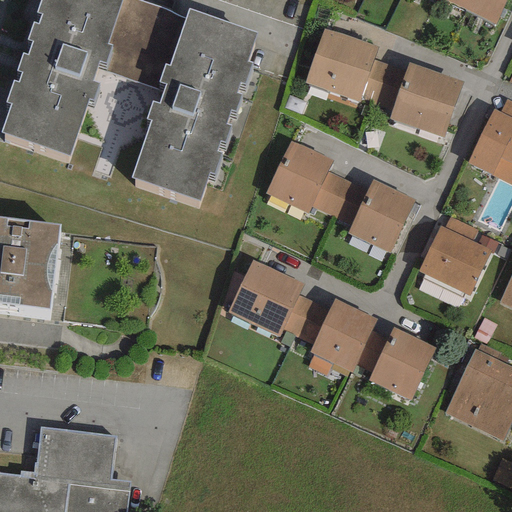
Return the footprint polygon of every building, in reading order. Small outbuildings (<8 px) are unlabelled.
[(39,0),(36,12),(41,14),(37,23),(33,22),(27,39),(33,41),(28,54),(22,52),(15,70),(22,73),(19,83),(12,80),(5,102),(10,103),(0,133),(69,156),(88,99),(92,101),(98,84),(92,81),(96,68),(99,61),(105,63),(111,45),(106,43),(121,0),(39,0)] [(185,18),(133,0),(121,0),(106,43),(111,45),(105,63),(99,61),(96,68),(162,91),(164,84),(158,82),(164,64),(168,66),(185,18)] [(472,0),(443,0),(466,11),(472,0)] [(256,33),(188,10),(185,18),(168,66),(164,64),(158,82),(164,84),(162,91),(158,104),(153,102),(147,119),(150,120),(131,177),(199,201),(209,174),(213,176),(221,153),(217,152),(220,141),(225,143),(230,127),(225,125),(231,109),(236,111),(241,95),(236,94),(240,83),(244,84),(252,63),(246,61),(256,33)] [(377,48),(323,29),(303,84),(358,103),(360,97),(373,61),(377,48)] [(404,72),(373,61),(360,97),(391,109),(404,72)] [(463,82),(407,63),(404,72),(391,109),(388,119),(443,138),(463,82)] [(511,102),(506,99),(499,112),(511,119),(511,102)] [(511,119),(499,112),(492,109),(467,164),(511,186),(511,119)] [(290,141),(265,194),(307,214),(310,207),(327,174),(332,162),(290,141)] [(366,193),(327,174),(310,207),(350,226),(366,193)] [(350,226),(347,233),(388,253),(414,200),(372,180),(366,193),(350,226)] [(481,218),(504,226),(511,203),(511,189),(494,182),(481,218)] [(60,225),(0,217),(0,303),(49,310),(60,225)] [(449,217),(443,228),(471,243),(477,232),(449,217)] [(443,228),(438,226),(417,272),(468,296),(490,251),(471,243),(443,228)] [(302,286),(251,261),(227,312),(278,337),(282,328),(298,295),(302,286)] [(511,272),(498,302),(511,308),(511,272)] [(329,310),(298,295),(282,328),(313,343),(329,310)] [(377,320),(334,300),(329,310),(313,343),(308,353),(351,373),(355,364),(371,332),(377,320)] [(435,348),(392,328),(387,340),(371,372),(367,381),(409,400),(435,348)] [(387,340),(371,332),(355,364),(371,372),(387,340)] [(474,349),(443,413),(502,441),(511,419),(511,368),(505,365),(508,358),(479,344),(476,350),(474,349)] [(116,436),(39,427),(33,473),(19,472),(18,476),(0,473),(0,511),(125,511),(129,482),(111,480),(116,436)]
